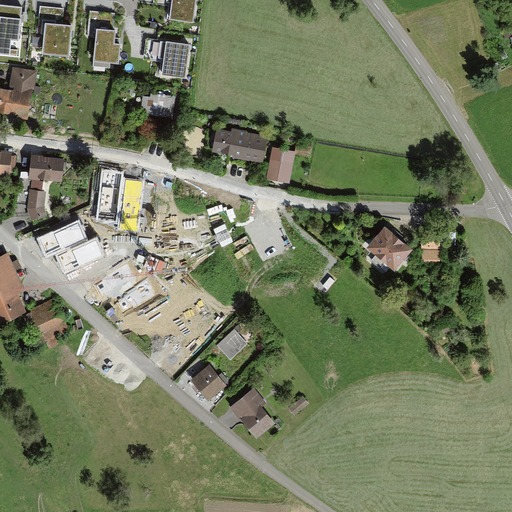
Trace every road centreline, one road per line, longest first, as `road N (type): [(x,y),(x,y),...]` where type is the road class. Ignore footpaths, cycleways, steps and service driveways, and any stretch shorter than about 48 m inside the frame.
road 1 (residential): [(0,137),(121,155),(339,206),(505,204)]
road 2 (residential): [(0,232),(185,400),(324,511)]
road 3 (tertiary): [(372,0),(505,204)]
